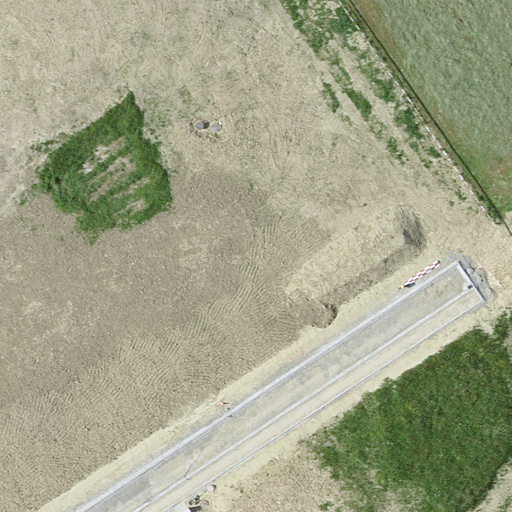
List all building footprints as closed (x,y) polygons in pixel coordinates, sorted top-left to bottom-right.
[(75,0),(37,0),(0,22),(0,30),(61,132),(103,107),(70,53),(98,37),(75,0)] [(165,0),(196,51),(238,26),(222,0),(165,0)] [(279,203),(318,268),(368,239),(394,283),(442,255),(376,145),(279,203)] [(270,296),(318,268),(279,203),(196,252),(257,358),(294,337),(270,296)] [(6,360),(45,425),(95,395),(121,439),(169,411),(103,302),(6,360)] [(511,348),(453,382),(511,483),(511,348)] [(0,458),(0,450),(45,425),(6,360),(0,363),(0,505),(20,493),(0,458)] [(389,511),(359,459),(268,511),(389,511)]
